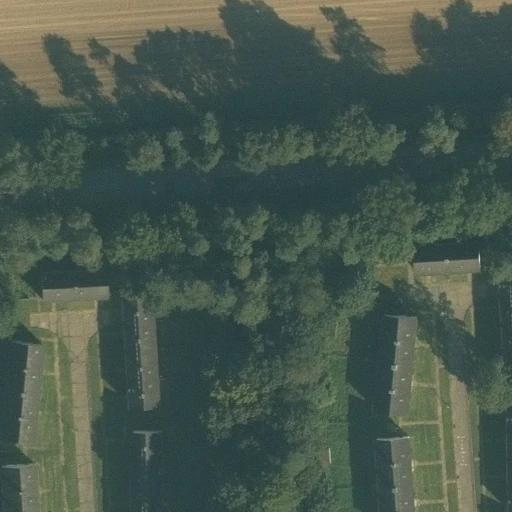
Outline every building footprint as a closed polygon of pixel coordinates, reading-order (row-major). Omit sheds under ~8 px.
[(483,276),(482,247),(411,249),(412,277),(483,276)] [(106,301),(105,272),(34,274),(35,302),(106,301)] [(511,387),(511,274),(494,276),(500,388),(511,387)] [(159,411),(153,299),(117,300),(123,413),(159,411)] [(376,319),(367,418),(409,422),(419,323),(376,319)] [(0,344),(0,443),(32,447),(41,348),(0,344)] [(511,511),(511,407),(501,407),(499,511),(511,511)] [(160,511),(161,433),(123,432),(122,511),(160,511)] [(415,511),(412,443),(368,445),(372,511),(415,511)] [(0,511),(36,511),(34,468),(0,469),(0,511)]
